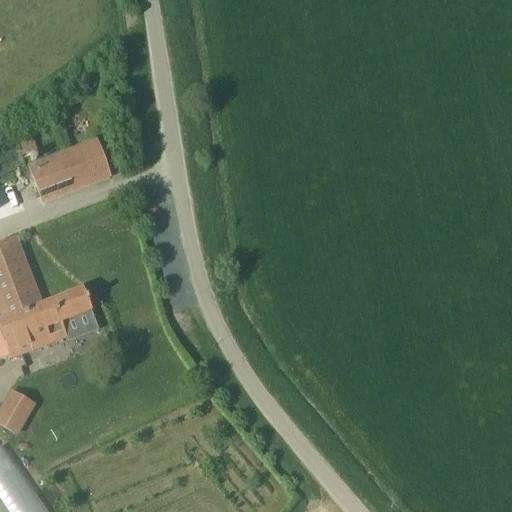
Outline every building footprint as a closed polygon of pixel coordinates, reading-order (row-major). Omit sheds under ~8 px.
[(33,139),(20,144),(25,157),(38,152),(33,139)] [(110,178),(96,141),(28,166),(42,204),(110,178)] [(43,305),(16,237),(0,243),(0,318),(1,321),(0,321),(0,333),(10,360),(67,338),(61,323),(91,312),(82,289),(43,305)] [(92,314),(67,321),(72,339),(97,333),(92,314)] [(35,406),(10,391),(0,408),(0,427),(16,438),(35,406)]
